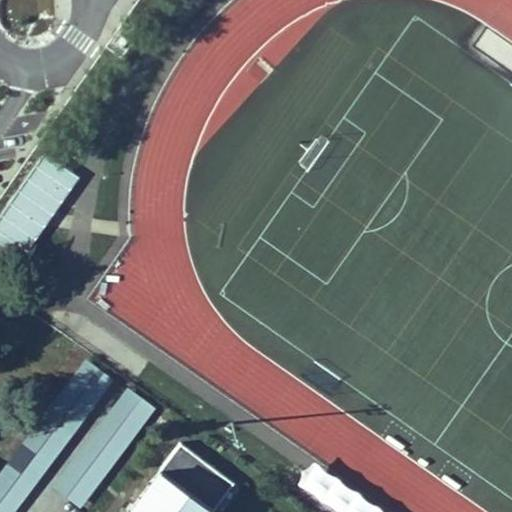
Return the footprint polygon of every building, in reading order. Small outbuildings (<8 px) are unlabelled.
[(0,215),(0,252),(16,265),(79,179),(45,154),(0,215)] [(0,497),(99,366),(87,357),(0,472),(0,497)] [(13,511),(115,378),(103,369),(0,505),(0,510),(2,511),(13,511)] [(52,511),(141,395),(129,386),(33,511),(52,511)] [(77,511),(157,406),(145,397),(59,511),(77,511)] [(179,443),(127,511),(212,511),(215,508),(232,485),(179,443)] [(375,511),(372,508),(365,506),(357,501),(353,494),(344,491),(337,486),(332,480),(328,480),(315,472),(312,466),(308,465),(305,471),(297,473),(297,475),(296,480),(291,487),(294,490),(303,492),(309,498),(316,505),(323,507),(329,511),(375,511)]
